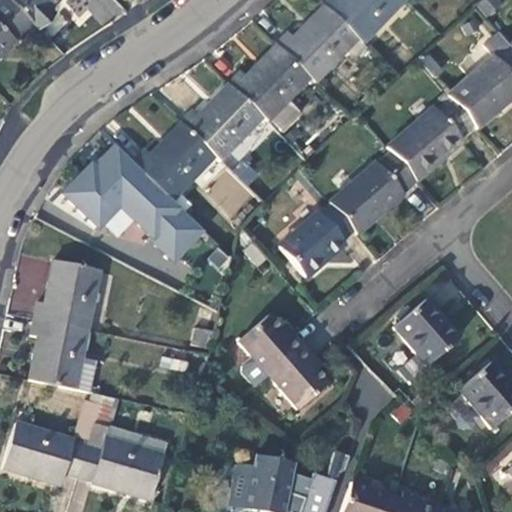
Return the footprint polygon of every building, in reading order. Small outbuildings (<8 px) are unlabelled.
[(8,0),(0,0),(0,55),(13,43),(11,41),(31,22),(8,0)] [(8,0),(31,22),(39,31),(53,17),(48,12),(61,0),(8,0)] [(331,0),(327,5),(340,18),(359,37),(364,42),(404,0),(331,0)] [(316,81),(359,37),(340,18),(327,5),(293,39),(290,35),(279,45),(312,77),(316,81)] [(491,56),(444,96),(448,100),(470,125),(473,129),(511,96),(511,50),(508,46),(495,30),(479,43),(491,56)] [(268,122),(312,77),(279,45),(246,79),(242,75),(231,86),(264,118),(268,122)] [(221,161),(264,118),(231,86),(197,120),(192,115),(183,124),(216,157),(221,161)] [(430,107),(384,148),(388,153),(411,180),(412,181),(459,141),(456,137),(470,125),(448,100),(433,112),(430,107)] [(145,153),(134,164),(173,200),(216,157),(183,124),(150,158),(145,153)] [(173,200),(134,164),(119,149),(98,170),(93,165),(64,195),(100,229),(125,203),(144,221),(140,225),(155,239),(170,223),(192,245),(205,231),(173,200)] [(371,164),(325,203),(328,206),(347,230),(351,235),(397,195),(395,193),(411,180),(388,153),(373,166),(371,164)] [(334,240),(347,230),(328,206),(315,217),(312,213),(272,247),(298,278),(338,244),(334,240)] [(153,241),(175,262),(192,245),(170,223),(155,239),(153,241)] [(255,267),(267,258),(253,241),(242,250),(255,267)] [(214,247),(206,262),(223,270),(230,256),(214,247)] [(35,306),(32,322),(87,332),(99,274),(51,272),(44,308),(35,306)] [(453,337),(420,299),(387,327),(420,365),(453,337)] [(275,329),(263,315),(232,343),(246,360),(237,368),(237,375),(249,389),(262,378),(299,345),(289,333),(283,338),(275,329)] [(36,344),(28,383),(86,395),(90,395),(95,363),(82,360),(87,332),(32,322),(29,342),(36,344)] [(281,324),(275,329),(283,338),(289,333),(281,324)] [(198,333),(194,351),(208,354),(214,336),(198,333)] [(304,351),(299,345),(262,378),(278,396),(291,410),(305,398),(322,382),(311,370),(304,361),(309,356),(304,351)] [(161,356),(159,366),(185,371),(187,361),(161,356)] [(317,365),(309,356),(304,361),(311,370),(317,365)] [(511,406),(511,393),(486,363),(454,390),(487,428),(511,406)] [(86,395),(84,402),(98,405),(101,397),(90,395),(86,395)] [(63,473),(77,477),(86,448),(98,405),(84,402),(73,442),(14,425),(1,471),(59,487),(63,473)] [(405,402),(389,411),(397,424),(412,414),(405,402)] [(100,452),(86,448),(77,477),(92,482),(91,484),(147,500),(163,443),(107,427),(100,452)] [(309,479),(288,470),(290,461),(252,453),(250,465),(235,462),(227,505),(263,511),(288,511),(321,511),(334,475),(342,469),(346,455),(332,450),(323,477),(310,473),(309,479)] [(385,511),(390,497),(348,482),(337,511),(385,511)] [(397,499),(390,497),(385,511),(430,511),(415,507),(410,500),(412,494),(400,490),(397,499)]
